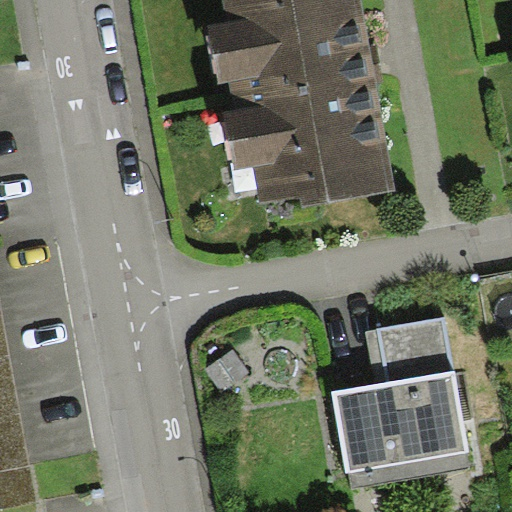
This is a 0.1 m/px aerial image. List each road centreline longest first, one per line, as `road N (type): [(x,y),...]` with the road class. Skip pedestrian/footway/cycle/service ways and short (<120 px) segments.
road 1 (residential): [(129,298),(511,237)]
road 2 (residential): [(129,298),(70,0)]
road 3 (unknown): [(443,248),(391,0)]
road 4 (residential): [(166,511),(129,298)]
